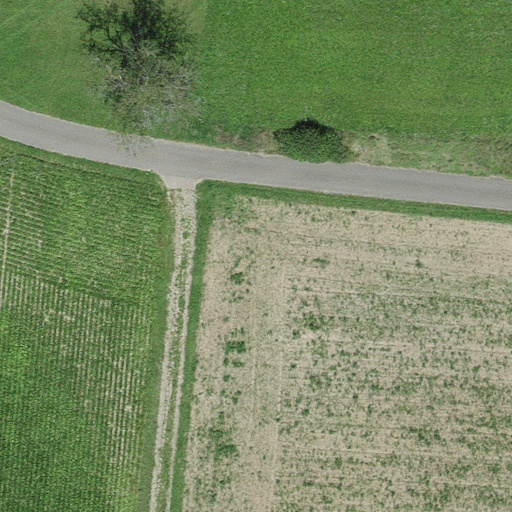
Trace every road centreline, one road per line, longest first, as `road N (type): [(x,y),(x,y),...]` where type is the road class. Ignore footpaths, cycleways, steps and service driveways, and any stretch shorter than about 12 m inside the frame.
road 1 (unclassified): [(511,199),(191,169),(0,121)]
road 2 (track): [(191,169),(164,511)]
